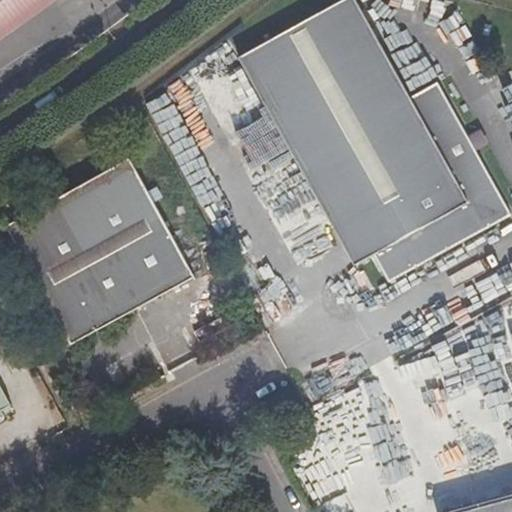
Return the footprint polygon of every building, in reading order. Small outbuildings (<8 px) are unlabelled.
[(0,0),(0,35),(48,0),(0,0)] [(410,93),(357,0),(334,0),(237,56),(355,264),(374,252),(391,282),(511,211),(511,206),(438,77),(410,93)] [(127,154),(7,222),(72,339),(194,270),(127,154)] [(0,405),(13,398),(0,375),(0,405)] [(369,385),(319,406),(356,492),(406,471),(369,385)] [(511,511),(511,489),(446,506),(447,511),(511,511)]
